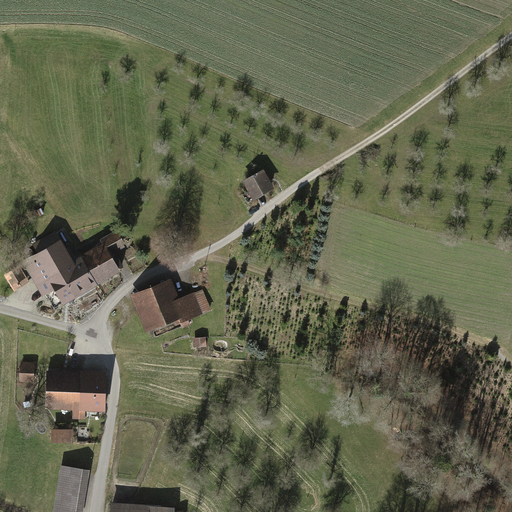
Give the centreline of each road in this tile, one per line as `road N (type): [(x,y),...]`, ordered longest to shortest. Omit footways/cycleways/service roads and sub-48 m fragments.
road 1 (residential): [(88,333),(131,285),(229,241),(321,174)]
road 2 (track): [(511,37),(321,174)]
road 3 (residential): [(96,511),(115,374),(108,352),(88,333)]
